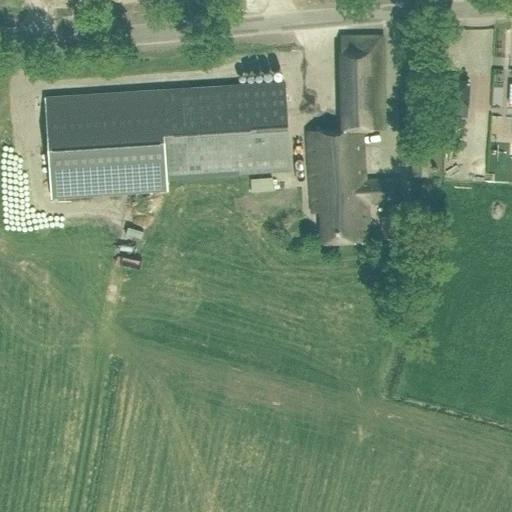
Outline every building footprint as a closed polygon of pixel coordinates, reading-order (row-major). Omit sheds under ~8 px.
[(363,181),(362,131),(384,130),(381,37),(338,38),(341,131),(307,133),(310,213),(319,212),(320,242),(368,241),(367,203),(397,202),(396,180),(363,181)] [(51,198),(166,190),(165,178),(289,170),(283,82),(45,98),(51,198)] [(425,176),(426,146),(413,146),(412,175),(425,176)] [(289,177),(249,181),(251,192),(289,190),(289,177)] [(381,240),(395,240),(395,218),(380,218),(381,240)]
